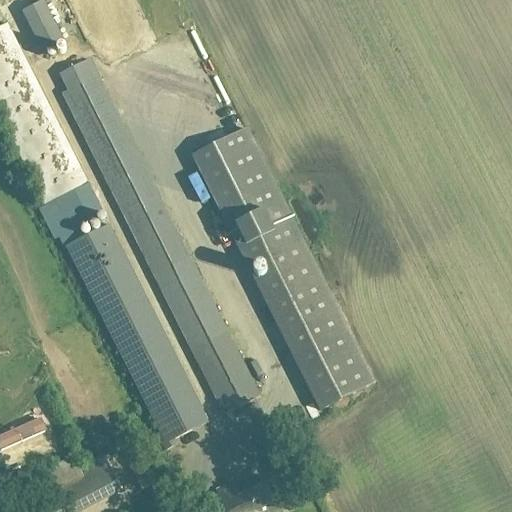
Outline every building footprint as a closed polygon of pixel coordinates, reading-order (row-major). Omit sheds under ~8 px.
[(43,3),(20,15),(41,56),(64,45),(43,3)] [(0,28),(0,120),(45,207),(88,185),(6,25),(0,28)] [(260,399),(161,201),(92,62),(61,77),(69,94),(63,97),(223,418),(260,399)] [(375,386),(302,242),(249,134),(192,162),(319,415),(375,386)] [(173,442),(207,425),(197,400),(110,227),(84,240),(78,228),(59,237),(60,239),(159,436),(156,437),(164,452),(175,447),(173,442)] [(0,450),(45,431),(39,418),(0,435),(0,450)] [(291,465),(272,426),(252,436),(270,475),(291,465)] [(126,463),(140,493),(160,483),(146,454),(126,463)] [(78,511),(120,490),(110,469),(27,511),(78,511)] [(17,472),(5,478),(12,491),(24,484),(17,472)] [(228,488),(217,493),(222,504),(225,511),(282,511),(287,510),(274,481),(233,499),(228,488)]
